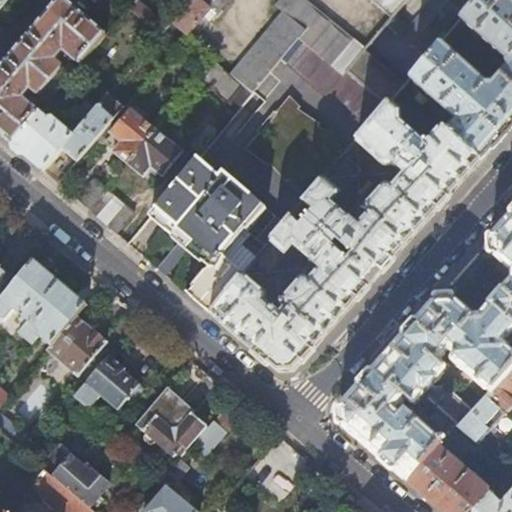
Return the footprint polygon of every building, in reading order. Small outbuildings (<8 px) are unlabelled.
[(81,65),(106,35),(64,0),(60,0),(0,71),(0,133),(12,144),(38,114),(21,100),(31,89),(39,95),(62,68),(54,62),(64,51),(81,65)] [(118,0),(128,9),(130,10),(138,0),(118,0)] [(191,0),(173,22),(188,35),(195,40),(229,0),(191,0)] [(364,52),(366,49),(308,0),(278,0),(276,4),(284,11),(232,72),(254,91),(281,59),(299,38),(304,43),(343,77),(348,71),(364,52)] [(371,0),(392,18),(407,0),(371,0)] [(511,0),(478,0),(475,4),(451,32),(460,39),(470,27),(507,60),(507,66),(500,74),(511,84),(511,0)] [(509,129),(511,125),(511,84),(500,74),(495,81),(487,82),(451,50),(460,39),(451,32),(411,79),(459,121),(449,132),(481,161),(509,129)] [(285,62),(304,43),(299,38),(281,59),(285,62)] [(329,93),(343,77),(304,43),(285,62),(326,97),(329,93)] [(405,87),(364,52),(348,71),(388,106),(391,103),(402,90),(405,87)] [(232,72),(216,59),(198,80),(237,112),(254,91),(232,72)] [(39,95),(48,104),(71,77),(62,68),(39,95)] [(388,106),(348,71),(343,77),(329,93),(370,127),(388,106)] [(95,141),(113,121),(108,115),(119,102),(110,95),(97,110),(85,124),(75,136),(44,171),(51,177),(59,183),(95,141)] [(85,124),(97,110),(87,101),(75,115),(85,124)] [(391,103),(388,106),(370,127),(358,142),(387,167),(393,167),(396,164),(408,174),(395,188),(393,187),(386,187),(370,206),(369,212),(372,214),(360,227),(333,203),(360,170),(345,157),(312,196),(305,204),(314,212),(301,227),(292,219),(287,225),(256,262),(270,273),(295,245),(323,269),(312,282),(309,280),(302,281),(285,300),(284,308),(286,310),(280,317),(264,304),(266,301),(266,297),(243,277),(212,314),(281,373),(295,372),(320,343),(425,224),(481,161),(449,132),(445,129),(428,147),(401,122),(400,112),(391,103)] [(345,157),(347,155),(306,120),(286,104),(251,144),(271,161),(312,196),(345,157)] [(118,123),(114,120),(113,121),(95,141),(105,149),(115,137),(121,143),(114,152),(128,164),(157,130),(131,108),(118,123)] [(21,151),(44,171),(75,136),(53,117),(49,118),(41,112),(40,111),(38,114),(12,144),(21,151)] [(183,151),(157,130),(128,164),(143,177),(150,168),(161,177),(183,151)] [(221,176),(198,158),(149,218),(178,243),(188,251),(192,255),(208,269),(206,273),(204,272),(191,287),(192,289),(188,294),(212,314),(243,277),(256,262),(287,225),(246,191),(224,173),(221,176)] [(90,210),(107,189),(95,179),(77,199),(90,210)] [(90,210),(118,234),(135,213),(107,189),(90,210)] [(511,216),(486,246),(511,269),(511,282),(483,316),(473,316),(446,291),(397,347),(341,411),(341,425),(373,452),(408,482),(439,447),(443,443),(431,432),(432,430),(429,427),(427,428),(405,409),(401,414),(394,408),(406,395),(414,403),(425,392),(460,425),(472,412),(445,387),(435,388),(431,385),(447,368),(438,360),(450,347),(457,354),(453,358),(490,393),(511,368),(511,352),(501,342),(511,330),(511,216)] [(167,276),(188,251),(178,243),(157,267),(162,271),(167,276)] [(87,305),(35,261),(0,302),(0,315),(6,320),(15,309),(23,315),(20,319),(26,324),(19,332),(34,344),(40,337),(52,347),(77,317),(87,305)] [(0,287),(11,274),(0,264),(0,287)] [(52,347),(48,351),(79,377),(107,344),(114,350),(135,327),(123,317),(103,340),(77,317),(52,347)] [(109,356),(86,383),(93,389),(118,410),(139,386),(123,373),(125,371),(109,356)] [(478,442),(511,405),(511,368),(490,393),(472,412),(460,425),(459,426),(478,442)] [(86,383),(75,396),(82,401),(93,389),(86,383)] [(194,411),(168,388),(136,425),(147,434),(145,436),(146,440),(151,444),(155,444),(157,442),(175,458),(178,455),(182,458),(209,427),(192,414),(194,411)] [(75,396),(65,408),(72,413),(82,401),(75,396)] [(246,408),(234,398),(214,421),(226,431),(246,408)] [(439,447),(408,482),(423,495),(442,511),(470,511),(489,492),(439,447)] [(70,458),(54,477),(89,508),(109,485),(93,471),(90,474),(70,458)] [(181,460),(170,472),(168,474),(177,481),(189,467),(181,460)] [(149,480),(156,487),(157,487),(168,474),(170,472),(161,465),(149,480)] [(54,477),(44,469),(29,487),(58,511),(93,511),(89,508),(54,477)] [(195,511),(167,487),(145,511),(195,511)] [(489,492),(470,511),(511,511),(511,490),(501,501),(490,491),(489,492)]
